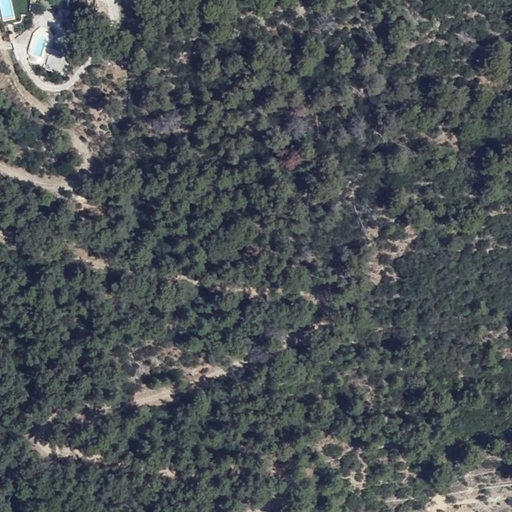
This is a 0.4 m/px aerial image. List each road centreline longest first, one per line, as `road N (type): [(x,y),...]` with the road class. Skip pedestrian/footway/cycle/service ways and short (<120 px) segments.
road 1 (track): [(246,511),(272,502),(285,477),(246,468),(166,472),(45,446),(39,429),(45,416),(193,384),(308,335),(326,325),(328,303),(302,291),(141,273),(0,229)]
road 2 (track): [(0,165),(40,184),(68,182),(85,149),(20,87),(0,32)]
